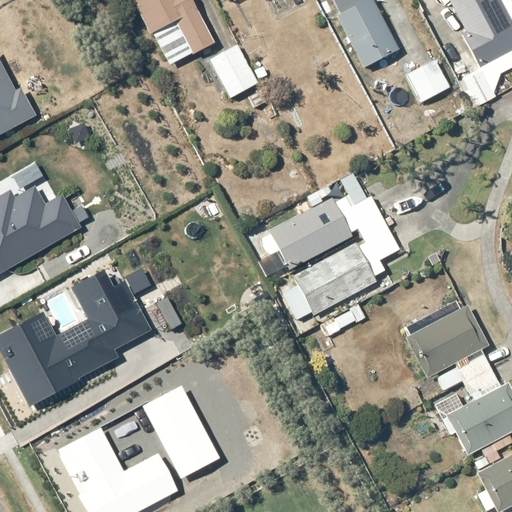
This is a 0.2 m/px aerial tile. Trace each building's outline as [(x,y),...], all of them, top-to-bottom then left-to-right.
[(131,0),(149,34),(152,32),(170,65),(214,42),(191,0),(131,0)] [(317,0),(328,19),(335,15),(363,68),(399,50),(372,0),(317,0)] [(511,0),(449,0),(468,34),(464,37),(481,68),(459,80),(473,107),(511,86),(511,77),(507,70),(511,67),(511,22),(511,21),(511,0)] [(257,84),(238,45),(210,60),(230,98),(257,84)] [(15,91),(0,63),(0,134),(34,117),(19,89),(15,91)] [(433,75),(427,64),(395,80),(405,100),(418,94),(422,102),(451,87),(443,70),(433,75)] [(345,193),(268,230),(271,236),(260,241),(266,254),(278,249),(288,269),(359,234),(363,241),(292,275),(298,286),(282,294),(297,323),(292,325),(298,337),(318,327),(324,339),(363,320),(355,304),(396,284),(389,271),(386,272),(380,260),(398,251),(371,197),(352,207),(345,193)] [(117,284),(107,266),(66,288),(84,322),(57,336),(42,308),(0,330),(0,359),(27,411),(120,361),(115,352),(153,331),(125,279),(117,284)] [(423,380),(435,374),(452,365),(454,371),(438,379),(444,391),(461,383),(470,401),(499,385),(483,353),(490,349),(468,305),(462,308),(457,299),(403,326),(409,338),(403,341),(423,380)] [(499,385),(470,401),(460,406),(453,393),(433,403),(451,438),(454,436),(463,454),(511,429),(511,391),(507,382),(499,385)] [(511,429),(477,447),(479,451),(483,458),(473,463),(476,468),(472,470),(481,488),(474,492),(484,511),(487,511),(494,509),(496,511),(500,511),(511,506),(511,429)]
